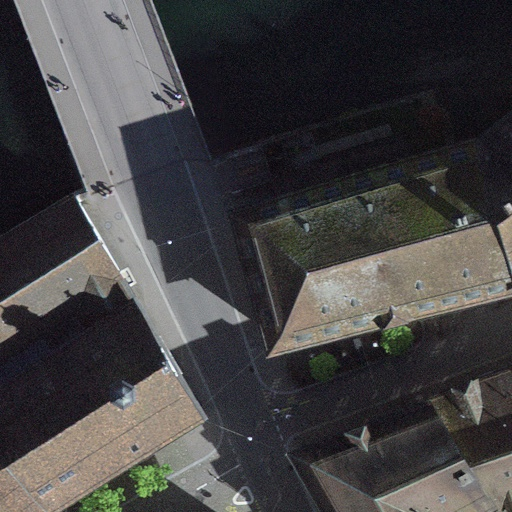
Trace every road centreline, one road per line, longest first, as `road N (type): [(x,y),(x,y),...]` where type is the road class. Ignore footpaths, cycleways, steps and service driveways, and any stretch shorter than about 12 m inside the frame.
road 1 (residential): [(249,419),(85,0)]
road 2 (residential): [(249,419),(511,332)]
